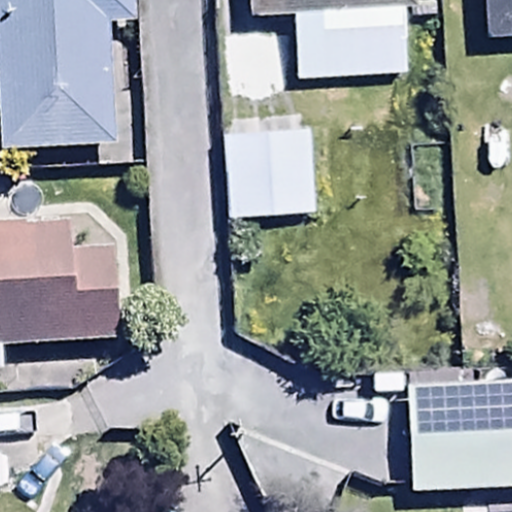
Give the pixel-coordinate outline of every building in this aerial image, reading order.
[(0,0),(0,152),(109,150),(106,26),(122,25),(121,0),(0,0)] [(286,0),(288,42),(400,39),(399,0),(286,0)] [(511,42),(501,43),(502,76),(511,75),(511,42)] [(301,99),(220,99),(220,184),(302,183),(301,99)] [(0,347),(108,343),(104,251),(65,253),(64,229),(0,231),(0,347)] [(409,463),(511,458),(511,344),(404,350),(409,463)]
